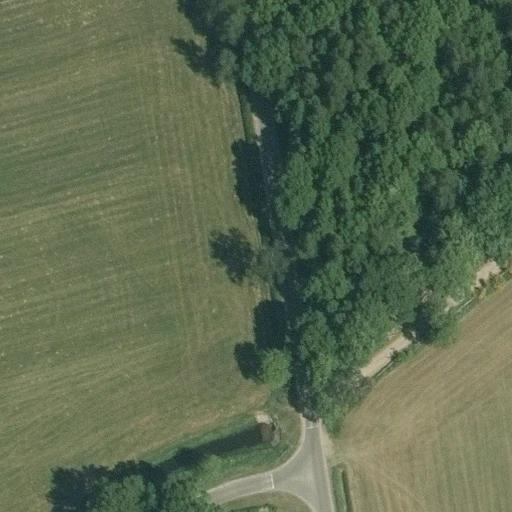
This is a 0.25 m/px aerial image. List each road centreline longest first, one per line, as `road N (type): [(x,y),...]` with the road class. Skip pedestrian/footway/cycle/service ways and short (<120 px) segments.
road 1 (unclassified): [(319,467),(245,0)]
road 2 (unknown): [(309,400),(511,247)]
road 3 (unclassified): [(188,511),(225,491),(319,467)]
